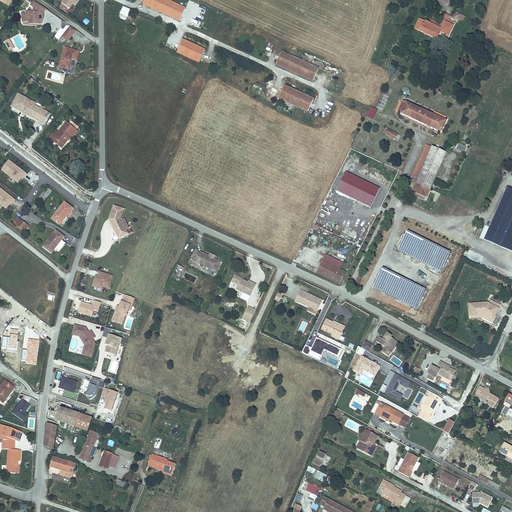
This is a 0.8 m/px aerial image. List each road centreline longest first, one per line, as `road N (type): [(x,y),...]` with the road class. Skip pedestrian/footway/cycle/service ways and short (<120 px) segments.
road 1 (residential): [(511,382),(347,293),(102,183)]
road 2 (residential): [(37,496),(54,331),(102,183)]
road 3 (residential): [(102,183),(102,40)]
